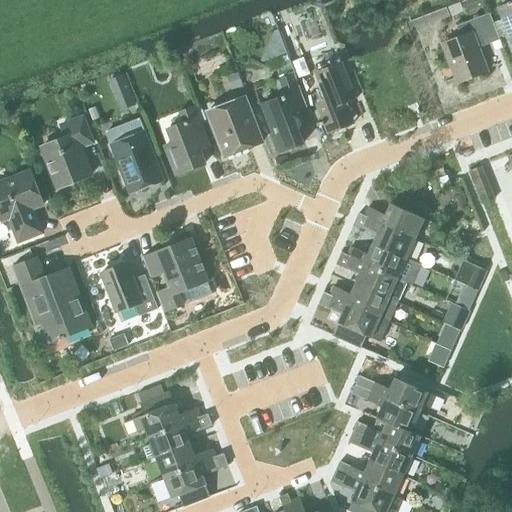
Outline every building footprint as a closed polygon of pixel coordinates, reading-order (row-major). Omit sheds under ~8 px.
[(511,4),(498,10),(511,46),(511,4)] [(500,42),(489,15),(457,28),(461,38),(442,46),(458,84),(486,73),(477,51),(500,42)] [(315,100),(328,132),(356,121),(348,101),(359,97),(343,58),(314,70),(325,97),(315,100)] [(280,152),(306,142),(298,123),(311,118),(294,73),(277,79),(281,92),(260,101),(280,152)] [(263,143),(245,97),(208,111),(226,157),(263,143)] [(208,140),(195,107),(180,113),(184,124),(168,130),(173,143),(166,146),(177,176),(205,165),(197,144),(208,140)] [(94,145),(84,118),(62,126),(67,139),(42,148),(58,189),(92,176),(82,149),(94,145)] [(164,181),(140,120),(127,126),(132,138),(112,146),(131,194),(164,181)] [(486,171),(484,165),(469,170),(472,177),(486,171)] [(472,177),(474,183),(489,177),(486,171),(472,177)] [(43,206),(31,173),(0,183),(0,218),(1,221),(8,219),(17,243),(43,233),(34,209),(43,206)] [(448,175),(438,178),(442,188),(452,184),(448,175)] [(489,177),(474,183),(476,189),(491,183),(489,177)] [(491,183),(476,189),(478,194),(493,188),(491,183)] [(493,188),(478,194),(481,200),(495,194),(493,188)] [(495,194),(481,200),(483,206),(498,200),(495,194)] [(367,208),(363,217),(414,239),(423,220),(390,205),(385,216),(367,208)] [(414,239),(363,217),(359,226),(377,234),(373,244),(405,259),(414,239)] [(209,283),(192,240),(144,258),(165,313),(184,306),(179,294),(209,283)] [(405,259),(373,244),(368,256),(350,248),(346,256),(397,279),(405,259)] [(359,275),(356,284),(399,303),(407,283),(397,279),(346,256),(341,254),(336,265),(359,275)] [(44,277),(36,257),(14,266),(37,326),(42,324),(50,344),(91,328),(80,299),(74,301),(62,270),(44,277)] [(128,263),(102,274),(118,313),(135,306),(140,317),(159,309),(148,283),(138,287),(128,263)] [(476,267),(468,287),(477,291),(486,271),(476,267)] [(447,288),(435,283),(431,291),(443,297),(447,288)] [(399,303),(356,284),(351,295),(332,287),(328,295),(390,322),(390,323),(399,303)] [(390,322),(328,295),(324,305),(342,313),(332,336),(360,349),(366,337),(380,343),(390,322)] [(359,376),(356,384),(420,412),(423,405),(430,408),(435,396),(395,378),(390,389),(359,376)] [(420,412),(356,384),(351,394),(382,407),(377,419),(386,423),(411,433),(420,412)] [(146,429),(149,437),(201,417),(198,408),(180,414),(171,391),(140,403),(145,415),(133,419),(138,432),(146,429)] [(149,437),(157,457),(192,444),(187,433),(204,426),(205,428),(213,425),(209,414),(201,417),(149,437)] [(411,433),(386,423),(382,433),(364,426),(356,423),(353,431),(360,434),(412,457),(421,437),(411,433)] [(424,462),(412,457),(360,434),(353,431),(349,439),(374,450),(369,461),(404,476),(416,482),(424,462)] [(157,457),(165,477),(217,457),(213,448),(196,454),(192,444),(157,457)] [(180,495),(184,506),(211,496),(202,473),(213,469),(214,471),(228,466),(224,455),(217,457),(165,477),(173,498),(180,495)] [(404,476),(369,461),(364,472),(339,462),(336,470),(343,473),(396,496),(404,476)] [(388,511),(396,496),(343,473),(336,470),(332,479),(357,490),(351,502),(375,511),(388,511)] [(305,511),(300,497),(291,500),(296,511),(332,511),(330,507),(316,511),(305,511)] [(296,511),(291,500),(282,504),(284,511),(296,511)]
